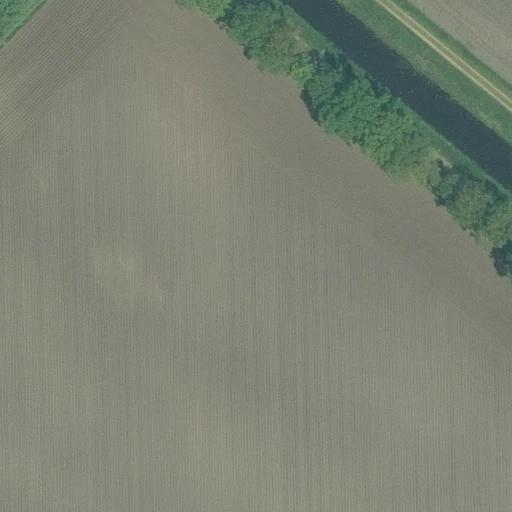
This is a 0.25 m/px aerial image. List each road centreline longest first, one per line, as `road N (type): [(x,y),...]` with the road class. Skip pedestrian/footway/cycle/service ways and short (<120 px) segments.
road 1 (unclassified): [(511,229),(238,0)]
road 2 (track): [(511,111),(375,0)]
